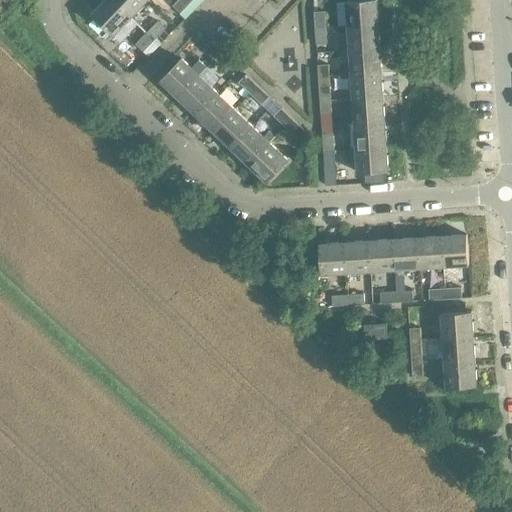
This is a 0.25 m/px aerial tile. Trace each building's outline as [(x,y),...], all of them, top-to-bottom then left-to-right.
[(133,18),(114,0),(106,0),(93,14),(116,36),(133,18)] [(149,0),(114,0),(133,18),(149,0)] [(181,12),(189,4),(185,0),(177,0),(173,5),(181,12)] [(329,7),(329,23),(347,22),(345,0),(315,0),(315,7),(329,7)] [(353,0),(347,0),(349,26),(380,24),(378,0),(353,0)] [(326,10),(315,11),(316,28),(327,27),(326,10)] [(156,39),(167,28),(159,20),(148,31),(156,39)] [(380,24),(349,26),(350,50),(381,48),(380,24)] [(327,27),(316,28),(317,44),(328,43),(327,27)] [(148,31),(136,43),(145,51),(156,39),(148,31)] [(217,60),(225,52),(223,50),(212,40),(204,48),(217,60)] [(381,48),(350,50),(352,74),(383,72),(381,48)] [(235,62),(232,59),(225,52),(217,60),(227,70),(235,62)] [(162,80),(180,98),(202,75),(184,58),(162,80)] [(329,63),(318,64),(319,76),(330,76),(329,63)] [(383,72),(352,74),(354,99),(385,97),(383,72)] [(247,73),(239,81),(251,92),(252,93),(260,85),(247,73)] [(202,75),(180,98),(198,115),(220,92),(202,75)] [(332,100),(330,76),(319,76),(321,101),(332,100)] [(260,85),(252,93),(263,104),(270,96),(260,85)] [(220,92),(198,115),(215,131),(237,109),(236,108),(227,99),(220,92)] [(385,97),(354,99),(355,123),(386,121),(385,97)] [(332,100),(321,101),(322,113),(333,112),(332,100)] [(233,148),(255,125),(253,124),(257,120),(240,103),(236,108),(237,109),(215,131),(233,148)] [(287,127),(295,119),(282,107),(281,107),(274,115),(287,127)] [(306,129),(295,119),(287,127),(298,138),(305,130),(306,129)] [(386,121),(355,123),(357,147),(388,145),(386,121)] [(255,125),(233,148),(250,165),(272,142),(255,125)] [(334,132),(323,133),(324,150),(335,149),(334,132)] [(272,142),(250,165),(268,182),(290,160),(272,142)] [(388,145),(357,147),(358,173),(389,171),(388,145)] [(335,149),(324,150),(325,165),(336,165),(335,149)] [(443,235),(445,265),(445,272),(456,271),(456,265),(470,264),(468,233),(443,235)] [(443,235),(418,237),(420,267),(445,265),(443,235)] [(418,237),(394,238),(396,269),(420,267),(418,237)] [(394,238),(370,240),(372,270),(396,269),(394,238)] [(370,240),(345,241),(347,272),(372,270),(370,240)] [(322,273),(347,272),(345,241),(320,243),(322,273)] [(447,299),(463,298),(462,286),(446,287),(447,299)] [(447,299),(446,287),(430,288),(431,300),(447,299)] [(398,302),(414,301),(414,289),(397,290),(398,302)] [(398,302),(397,290),(384,291),(381,291),(382,302),(382,303),(398,302)] [(366,292),(349,293),(350,305),(366,304),(366,303),(366,292)] [(333,305),(350,305),(349,293),(333,294),(333,305)] [(443,312),(444,338),(475,336),(473,310),(443,312)] [(389,337),(389,329),(388,322),(381,322),(375,323),(365,323),(366,339),(389,337)] [(422,327),(410,327),(411,340),(422,339),(422,327)] [(475,336),(444,338),(446,362),(476,360),(475,336)] [(424,364),(422,339),(411,340),(413,364),(424,364)] [(476,360),(446,362),(448,388),(478,386),(476,360)] [(424,375),(424,364),(413,364),(413,376),(424,375)]
